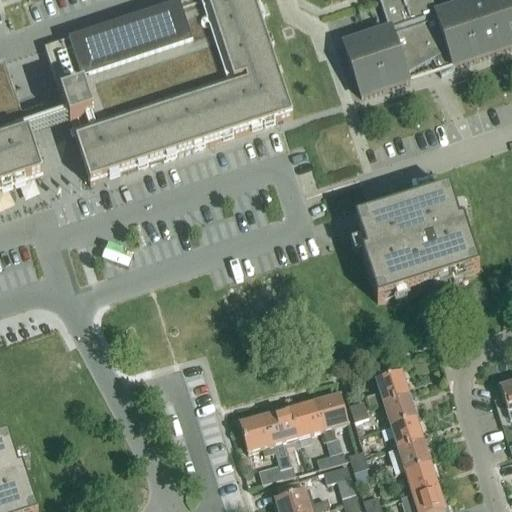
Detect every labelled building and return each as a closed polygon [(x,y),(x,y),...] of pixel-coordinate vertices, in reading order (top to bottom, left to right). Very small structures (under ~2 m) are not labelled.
[(69,44),(45,53),(67,120),(69,128),(76,148),(77,148),(80,157),(91,189),(119,180),(204,152),(279,127),(292,122),(251,0),(203,0),(183,7),(69,44)] [(511,0),(509,0),(439,24),(430,0),(396,0),(380,6),(391,40),(345,55),(361,103),(409,87),(407,78),(432,64),(441,80),(454,73),(454,72),(511,52),(511,0)] [(5,66),(0,67),(0,197),(44,182),(5,66)] [(447,200),(355,231),(365,262),(361,264),(377,313),(477,280),(461,232),(458,233),(447,200)] [(375,385),(383,409),(409,401),(401,377),(375,385)] [(511,387),(499,391),(510,424),(511,423),(511,387)] [(314,408),(322,438),(325,447),(336,444),(333,435),(348,431),(339,401),(314,408)] [(383,409),(390,431),(416,423),(409,401),(383,409)] [(349,411),(351,419),(365,414),(363,407),(349,411)] [(314,408),(289,415),(297,445),(322,438),(314,408)] [(368,423),(365,414),(351,419),(354,428),(368,423)] [(264,422),(275,459),(287,456),(285,448),(297,445),(289,415),(264,422)] [(264,462),(275,459),(264,422),(240,429),(248,459),(262,455),(264,462)] [(390,431),(397,454),(423,446),(416,423),(390,431)] [(7,440),(0,442),(0,511),(34,511),(21,471),(18,472),(7,440)] [(396,480),(404,477),(430,468),(423,446),(397,454),(388,457),(396,480)] [(347,461),(350,469),(365,464),(362,457),(347,461)] [(341,458),(329,461),(332,470),(343,467),(341,458)] [(332,470),(329,461),(316,465),(319,474),(332,470)] [(368,474),(365,464),(350,469),(353,478),(368,474)] [(437,490),(430,468),(404,477),(411,498),(437,490)] [(263,490),(283,486),(280,476),(279,472),(260,477),(263,490)] [(346,472),(323,479),(326,490),(337,487),(349,483),(346,472)] [(294,473),(280,476),(283,486),(297,483),(294,473)] [(349,483),(337,487),(342,503),(354,499),(355,499),(350,483),(349,483)] [(444,511),(437,490),(411,498),(399,501),(402,511),(444,511)] [(309,494),(275,505),(277,511),(328,511),(327,507),(315,511),(309,494)] [(340,503),(342,511),(357,507),(354,499),(342,503),(340,503)] [(362,507),(363,511),(373,511),(379,510),(377,503),(362,507)]
